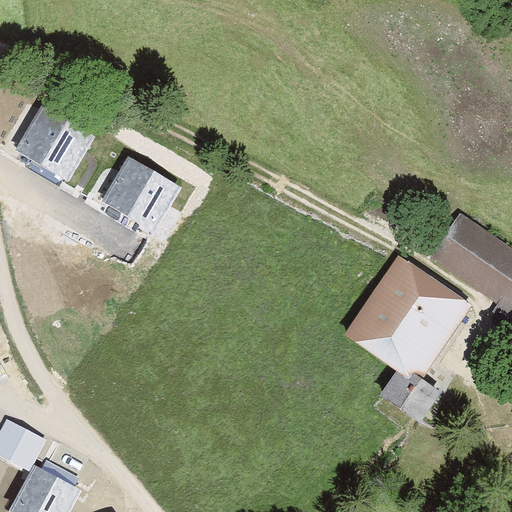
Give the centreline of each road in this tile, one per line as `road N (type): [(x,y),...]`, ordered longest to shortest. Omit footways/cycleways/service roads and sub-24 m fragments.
road 1 (track): [(456,365),(485,318),(472,295),(228,156),(0,46)]
road 2 (residential): [(0,262),(15,323),(76,432)]
